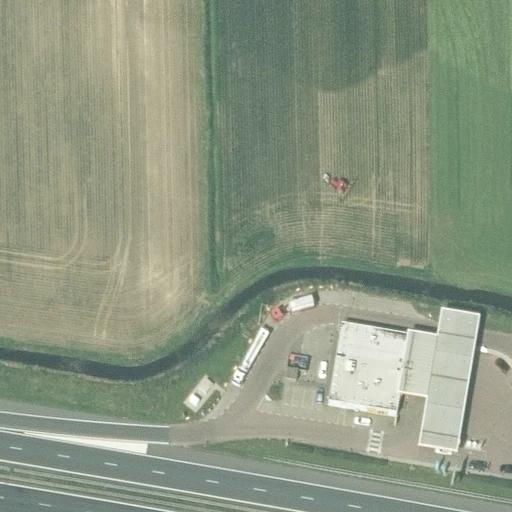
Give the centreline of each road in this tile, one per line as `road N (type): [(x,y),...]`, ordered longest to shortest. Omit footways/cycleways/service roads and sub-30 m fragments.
road 1 (motorway): [(391,511),(0,444)]
road 2 (motorway): [(168,434),(0,432)]
